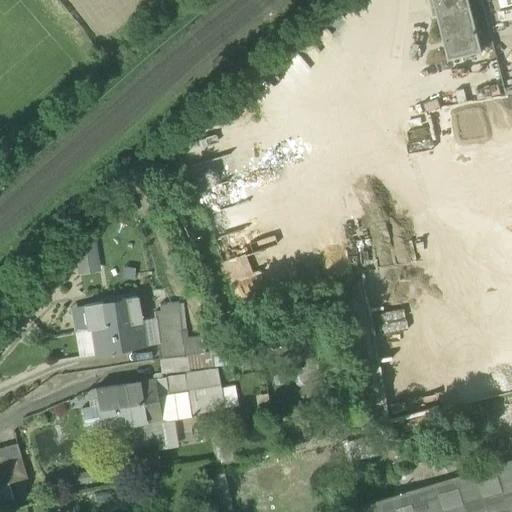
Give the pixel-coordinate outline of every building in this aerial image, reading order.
[(471,0),(430,0),(433,10),(434,10),(436,18),(441,17),(451,60),(484,52),(471,0)] [(95,241),(73,245),(79,275),(101,271),(95,241)] [(88,330),(93,329),(141,321),(140,314),(137,297),(122,299),(123,302),(103,305),(103,302),(84,305),(88,330)] [(155,312),(156,327),(180,325),(178,302),(160,305),(161,312),(155,312)] [(180,325),(181,329),(188,329),(185,302),(178,302),(180,325)] [(88,330),(84,305),(74,307),(78,331),(88,330)] [(156,327),(155,312),(140,314),(141,321),(145,346),(158,344),(156,327)] [(145,346),(141,321),(93,329),(97,354),(145,346)] [(181,329),(180,325),(156,327),(158,344),(182,340),(181,329)] [(88,330),(78,331),(76,332),(79,357),(97,354),(93,329),(88,330)] [(189,338),(188,329),(181,329),(182,340),(183,356),(209,351),(203,335),(189,338)] [(159,359),(160,359),(183,356),(182,340),(158,344),(159,359)] [(183,356),(160,359),(161,373),(230,364),(229,350),(183,356)] [(185,373),(185,380),(186,391),(194,390),(221,385),(218,368),(185,373)] [(153,371),(123,376),(129,415),(132,415),(134,429),(140,428),(141,436),(157,433),(156,425),(162,424),(162,422),(157,395),(154,379),(153,371)] [(102,420),(129,415),(123,376),(96,381),(98,396),(102,420)] [(157,395),(169,394),(168,392),(167,382),(167,377),(154,379),(157,395)] [(167,382),(168,392),(186,391),(185,380),(167,382)] [(98,396),(96,381),(89,382),(91,397),(98,396)] [(194,390),(198,413),(225,409),(221,388),(221,385),(194,390)] [(221,388),(225,409),(239,406),(236,385),(221,388)] [(157,395),(162,422),(174,420),(192,418),(191,414),(198,413),(194,390),(186,391),(169,394),(157,395)] [(98,396),(91,397),(83,398),(86,423),(102,420),(98,396)] [(165,444),(158,445),(159,451),(179,447),(174,420),(162,422),(162,424),(165,444)] [(140,428),(134,429),(138,448),(158,445),(165,444),(162,424),(156,425),(157,433),(141,436),(140,428)] [(230,438),(214,441),(219,464),(235,460),(230,438)] [(0,448),(0,486),(27,478),(17,443),(0,448)] [(159,457),(147,458),(149,473),(161,472),(159,457)] [(511,511),(511,458),(483,467),(417,487),(347,508),(348,511),(511,511)]
